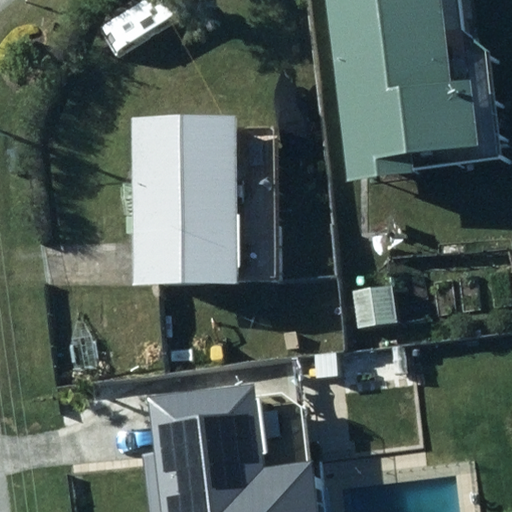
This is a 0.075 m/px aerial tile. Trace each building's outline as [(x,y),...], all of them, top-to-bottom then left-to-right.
[(344,0),(356,91),(346,92),(350,120),(360,119),(369,190),(437,181),(435,166),(503,157),(494,89),(474,92),(462,0),(344,0)] [(151,128),(153,294),(261,292),(259,127),(151,128)] [(374,293),(361,295),(366,331),(403,324),(396,277),(372,281),(374,293)] [(383,368),(356,483),(439,502),(465,387),(383,368)] [(181,511),(310,511),(304,464),(300,464),(293,411),(278,413),(275,392),(167,406),(181,511)]
